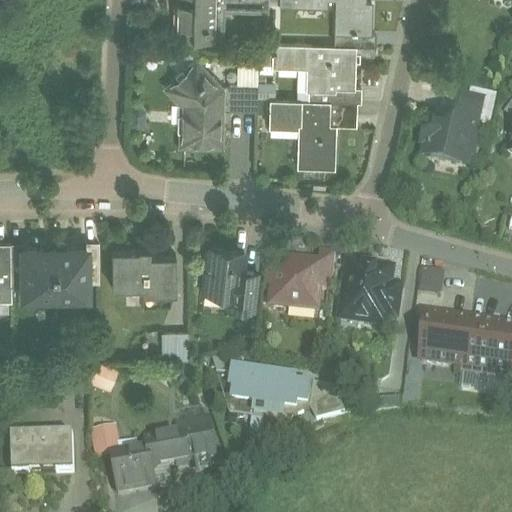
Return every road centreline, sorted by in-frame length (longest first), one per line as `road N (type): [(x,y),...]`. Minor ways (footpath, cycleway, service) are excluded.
road 1 (residential): [(108,182),(227,194),(365,222)]
road 2 (residential): [(365,222),(416,0)]
road 3 (residential): [(108,182),(118,0)]
road 4 (residential): [(365,222),(511,267)]
